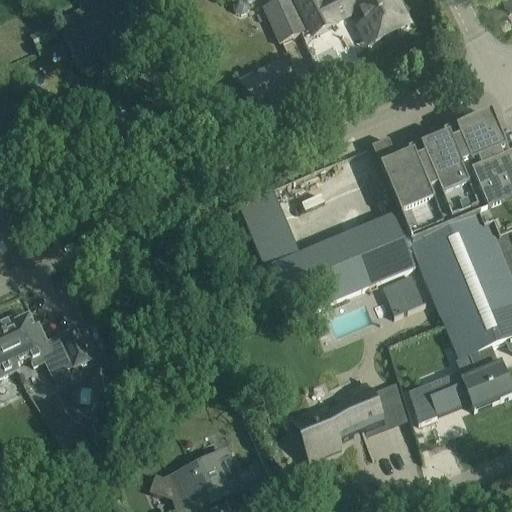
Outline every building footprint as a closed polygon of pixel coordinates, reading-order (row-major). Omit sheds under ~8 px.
[(80,11),(55,23),(81,74),(141,43),(123,7),(119,0),(87,0),(77,5),(80,11)] [(288,0),(285,0),(267,8),(263,10),(279,47),(305,36),(288,0)] [(263,0),(267,8),(285,0),(263,0)] [(292,0),(313,40),(334,29),(333,26),(359,13),(365,26),(358,30),(368,49),(409,28),(394,0),(333,0),(322,6),(319,0),(292,0)] [(235,1),(232,8),(235,15),(241,17),(247,15),(249,9),(247,5),(235,1)] [(297,104),(289,86),(281,68),(239,87),(254,119),(272,111),(274,114),(297,104)] [(340,111),(368,97),(360,80),(332,94),(340,111)] [(158,141),(149,123),(145,115),(120,129),(111,113),(95,122),(104,137),(100,140),(102,144),(97,146),(94,150),(93,154),(96,159),(101,161),(105,160),(109,158),(113,165),(158,141)] [(388,144),(371,151),(398,217),(397,218),(419,272),(443,327),(458,365),(459,365),(489,353),(511,343),(511,152),(511,148),(509,149),(509,150),(505,152),(497,133),(495,134),(493,135),(478,128),(477,126),(476,124),(457,132),(457,130),(457,129),(442,134),(443,136),(444,136),(445,140),(422,150),(421,149),(422,148),(421,147),(407,152),(408,154),(410,158),(397,164),(388,144)] [(392,222),(300,261),(266,275),(288,326),(419,272),(397,218),(391,220),(392,222)] [(412,281),(396,287),(408,317),(424,311),(412,281)] [(11,323),(0,327),(0,337),(17,374),(19,373),(17,369),(28,363),(32,373),(57,361),(63,374),(72,370),(73,371),(89,364),(75,334),(59,341),(60,342),(46,348),(39,333),(34,335),(28,321),(13,328),(11,323)] [(0,381),(13,376),(17,374),(0,337),(0,381)] [(466,399),(473,416),(511,400),(511,399),(500,370),(497,371),(489,353),(459,365),(458,365),(455,366),(460,378),(454,387),(460,402),(466,399)] [(398,387),(371,398),(377,411),(401,401),(398,387)] [(314,415),(292,425),(310,467),(341,454),(339,448),(353,442),(361,439),(381,431),(363,389),(332,401),(337,413),(317,422),(314,415)] [(427,404),(411,411),(420,434),(437,427),(427,404)] [(84,449),(70,458),(82,478),(96,469),(84,449)] [(167,481),(170,488),(155,481),(150,494),(153,499),(176,507),(178,511),(196,511),(207,507),(209,511),(216,508),(216,507),(224,503),(228,511),(230,511),(226,504),(241,497),(245,506),(247,505),(234,476),(225,456),(190,471),(190,473),(170,482),(168,477),(165,479),(166,482),(167,481)]
